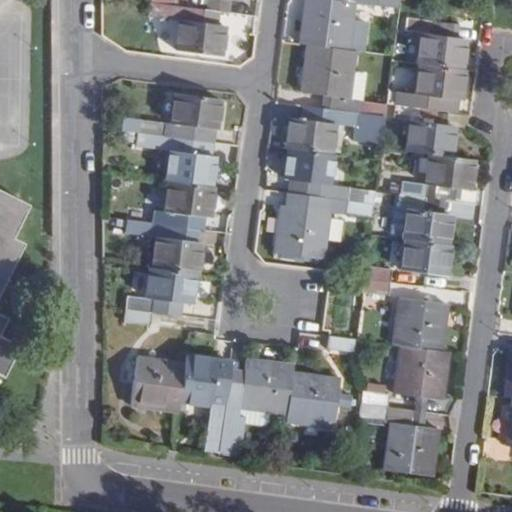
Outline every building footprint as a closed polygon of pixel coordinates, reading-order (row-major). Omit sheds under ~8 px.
[(226,0),(207,0),(207,9),(215,11),(225,12),(226,0)] [(302,0),(297,44),(303,45),(344,51),(348,21),(350,2),(370,4),(396,8),(396,0),(302,0)] [(214,22),(215,11),(207,9),(173,5),(147,2),(146,14),(177,19),(173,48),(217,54),(221,23),(214,22)] [(414,63),(416,64),(458,69),(462,39),(440,35),(442,23),(403,17),(402,31),(418,33),(414,63)] [(357,53),(361,23),(348,21),(344,51),(350,52),(357,53)] [(350,52),(344,51),(303,45),(297,92),(319,95),(317,109),(356,113),(382,117),(384,104),(361,101),(357,101),(344,98),(348,72),(350,52)] [(395,92),(393,106),(420,109),(422,95),(458,101),(462,70),(458,69),(416,64),(413,94),(395,92)] [(348,72),(344,98),(357,101),(361,101),(365,75),(348,72)] [(135,133),(160,135),(209,141),(215,101),(171,95),(167,123),(119,117),(117,131),(135,133)] [(456,114),(458,101),(422,95),(420,109),(456,114)] [(317,109),(298,106),(296,119),(331,123),(327,152),(338,153),(341,126),(354,127),(356,113),(317,109)] [(403,151),(424,154),(448,157),(452,126),(418,121),(420,109),(393,106),(392,119),(407,120),(403,151)] [(378,146),(382,117),(356,113),(354,127),(351,142),(378,146)] [(296,119),(287,117),(282,149),(286,150),(327,155),(327,152),(331,123),(296,119)] [(158,148),(160,135),(135,133),(133,145),(158,148)] [(167,149),(164,180),(208,185),(212,155),(167,149)] [(330,155),(327,155),(286,150),(281,178),(286,179),(326,184),(330,155)] [(420,184),(399,181),(397,196),(432,200),(434,185),(467,190),(470,160),(448,157),(424,154),(420,184)] [(345,189),(326,184),(286,179),(284,193),(343,201),(345,189)] [(123,221),(149,224),(202,230),(204,218),(206,218),(211,185),(208,185),(164,180),(159,212),(125,208),(123,221)] [(0,372),(5,375),(21,343),(1,332),(9,317),(0,311),(0,293),(25,242),(15,237),(31,203),(0,187),(0,372)] [(371,205),(373,192),(345,189),(343,201),(371,205)] [(342,214),(343,201),(284,193),(282,206),(325,212),(325,213),(342,216),(342,214)] [(404,209),(400,240),(405,240),(445,246),(450,215),(440,214),(442,201),(432,200),(397,196),(396,208),(404,209)] [(369,217),(371,205),(343,201),(342,214),(369,217)] [(319,259),(325,212),(282,206),(278,205),(272,253),(319,259)] [(148,235),(149,224),(123,221),(121,232),(148,235)] [(195,242),(152,236),(147,268),(189,272),(191,273),(195,242)] [(448,246),(445,246),(405,240),(401,268),(444,274),(448,246)] [(362,276),(361,280),(385,283),(387,269),(363,266),(362,276)] [(120,309),(146,312),(176,316),(178,301),(185,302),(189,272),(147,268),(144,267),(141,297),(122,295),(120,309)] [(383,296),(385,283),(361,280),(360,292),(383,296)] [(444,303),(398,298),(393,345),(400,346),(439,351),(444,303)] [(144,324),(146,312),(120,309),(119,321),(144,324)] [(352,352),(353,340),(326,337),(324,349),(352,352)] [(446,352),(439,351),(400,346),(394,394),(440,400),(446,352)] [(177,410),(178,401),(183,362),(135,355),(128,404),(177,410)] [(223,407),(226,382),(226,378),(210,376),(212,359),(184,355),(183,362),(178,401),(223,407)] [(210,376),(226,378),(228,365),(228,360),(212,359),(210,376)] [(237,414),(238,408),(268,412),(285,414),(290,371),(291,365),(244,359),(243,367),(240,384),(226,382),(223,407),(222,413),(219,440),(218,453),(237,455),(241,423),(242,415),(237,414)] [(240,384),(243,367),(228,365),(226,378),(226,382),(240,384)] [(331,426),(338,377),(290,371),(285,414),(283,419),(331,426)] [(367,392),(362,391),(360,405),(387,409),(389,394),(384,394),(385,387),(368,385),(367,392)] [(437,429),(423,427),(425,413),(387,409),(360,405),(358,419),(390,423),(384,469),(431,476),(437,429)] [(237,414),(242,415),(241,423),(262,426),(267,420),(268,412),(238,408),(237,414)] [(207,438),(219,440),(222,413),(210,411),(207,438)]
